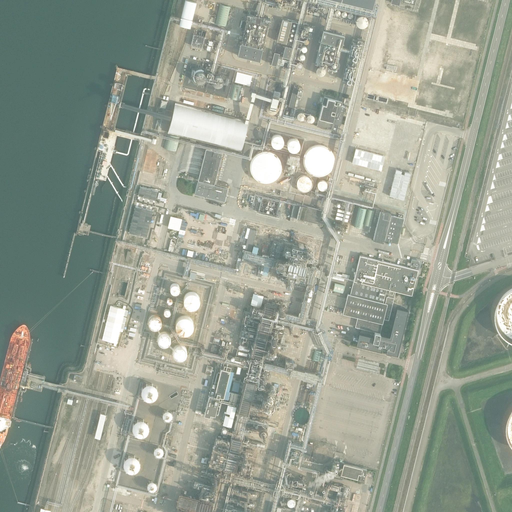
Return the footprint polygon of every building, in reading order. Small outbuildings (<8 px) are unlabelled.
[(186,0),(185,0),(179,25),(190,28),(196,2),(186,0)] [(334,0),(372,9),(374,0),(334,0)] [(231,7),(219,4),(215,23),(226,26),(231,7)] [(248,13),(237,55),(259,61),(269,19),(248,13)] [(366,19),(366,18),(366,17),(365,16),(365,15),(363,14),(362,13),(361,13),(360,13),(358,13),(357,14),(356,15),(355,16),(354,17),(354,19),(354,20),(355,21),(356,23),(357,24),(358,24),(359,25),(360,25),(361,25),(362,24),(363,24),(364,23),(366,21),(366,20),(366,19)] [(291,21),(282,19),(276,41),(286,43),(291,21)] [(195,29),(191,45),(202,48),(206,32),(195,29)] [(344,35),(322,29),(314,63),(320,65),(325,42),(341,46),(344,35)] [(398,56),(404,56),(403,51),(407,48),(407,50),(414,49),(416,47),(415,46),(421,42),(415,42),(414,40),(418,40),(418,37),(435,37),(438,35),(427,35),(426,33),(394,34),(394,41),(391,41),(391,45),(387,45),(387,47),(388,48),(392,48),(392,53),(387,53),(387,56),(395,56),(395,53),(398,56)] [(359,54),(362,42),(360,41),(360,40),(359,40),(359,41),(354,40),(351,52),(359,54)] [(291,47),(285,46),(282,56),(289,57),(291,47)] [(406,89),(416,80),(383,71),(382,63),(380,63),(380,65),(372,62),(364,91),(372,91),(371,79),(377,79),(375,86),(376,96),(378,89),(380,89),(379,82),(383,83),(382,89),(384,92),(383,85),(389,87),(389,86),(395,85),(395,86),(401,86),(395,84),(403,83),(404,87),(406,87),(406,89)] [(191,72),(186,71),(184,86),(192,88),(195,74),(193,73),(194,68),(192,68),(191,72)] [(324,72),(324,71),(324,70),(323,69),(321,68),(320,68),(318,68),(317,69),(316,70),(316,72),(316,74),(317,75),(318,76),(320,76),(321,76),(323,75),(324,74),(324,72)] [(207,75),(206,74),(206,73),(205,72),(205,71),(203,70),(202,70),(201,70),(200,70),(199,70),(197,71),(197,72),(196,73),(196,74),(196,75),(196,77),(197,79),(199,80),(201,80),(203,80),(205,79),(205,78),(206,77),(207,75)] [(224,79),(224,78),(223,77),(222,75),(221,75),(220,74),(219,74),(216,74),(215,75),(214,76),(213,77),(213,78),(213,79),(213,80),(213,81),(214,82),(215,83),(216,84),(218,84),(220,84),(222,83),(223,82),(224,81),(224,79)] [(283,88),(283,87),(283,86),(282,84),(280,83),(279,83),(278,82),(277,83),(276,83),(275,83),(274,84),(274,85),(273,86),(273,87),(273,88),(273,90),(274,92),(276,93),(278,93),(280,93),(281,92),(282,91),(283,90),(283,89),(283,88)] [(243,86),(234,84),(230,98),(239,101),(243,86)] [(294,87),(289,107),(294,108),(299,88),(294,87)] [(324,97),(316,126),(332,130),(334,122),(341,124),(346,106),(341,105),(342,102),(324,97)] [(280,105),(279,103),(278,101),(276,100),(274,99),(273,99),(272,100),(270,101),(269,103),(269,104),(269,105),(269,107),(270,108),(271,109),(272,110),(274,110),(275,110),(276,110),(277,109),(278,109),(278,108),(279,107),(279,106),(280,105)] [(159,108),(165,109),(167,101),(161,100),(159,108)] [(175,103),(172,115),(167,133),(241,151),(248,121),(245,120),(175,103)] [(304,113),(304,111),(303,110),(302,109),(301,109),(300,109),(299,109),(298,109),(297,110),(296,111),(296,113),(296,115),(297,116),(298,117),(300,117),(302,117),(303,116),(304,115),(304,113)] [(315,116),(314,114),(313,113),(312,112),(311,111),(309,112),(307,113),(306,114),(306,116),(306,117),(307,119),(309,120),(310,120),(312,120),(313,119),(314,117),(315,116)] [(167,134),(163,148),(176,151),(179,137),(167,134)] [(283,141),(282,140),(282,139),(281,137),(281,136),(280,136),(279,135),(277,135),(276,135),(274,135),(273,136),(272,137),(271,139),(270,140),(270,141),(271,143),(272,145),(273,146),(274,146),(275,147),(276,147),(277,147),(278,147),(280,146),(281,145),(282,144),(282,143),(282,142),(283,141)] [(301,145),(301,144),(301,142),(300,141),(299,140),(298,139),(297,138),(295,138),(294,138),(293,138),(291,138),(289,139),(288,140),(287,141),(287,142),(287,144),(286,145),(287,147),(287,148),(288,150),(289,151),(290,152),(291,152),(293,153),(294,153),(295,153),(297,152),(298,151),(299,150),(300,149),(301,148),(301,147),(301,145)] [(334,159),(334,156),(333,153),(331,151),(330,148),(328,147),(325,145),(322,144),(320,144),(317,144),(314,145),(311,146),(309,148),(307,151),(306,153),(305,155),(305,159),(305,161),(306,164),(307,167),(309,169),(310,170),(311,171),(314,172),(316,173),(319,174),(321,173),(324,173),(327,171),(329,170),(331,167),(333,165),(334,162),(334,159)] [(223,153),(206,148),(198,181),(215,185),(223,153)] [(281,166),(281,165),(281,162),(280,160),(278,157),(277,155),(275,153),(273,152),(270,151),(267,151),(263,151),(261,152),(258,153),(256,155),(254,157),(253,159),(252,162),(252,164),(252,167),(252,170),(253,172),(255,175),(258,177),(260,178),(262,179),(264,180),(266,180),(269,180),(271,179),(273,179),(274,178),(276,176),(278,174),(280,171),(281,168),(281,166)] [(396,170),(389,196),(403,200),(410,173),(404,172),(404,175),(401,174),(401,171),(396,170)] [(312,183),(312,181),(312,180),(311,178),(310,177),(309,176),(307,176),(306,175),(305,175),(303,175),(302,176),(301,177),(299,177),(299,178),(298,180),(297,181),(297,183),(298,185),(298,186),(299,187),(300,188),(301,189),(302,190),(304,190),(305,190),(308,189),(309,189),(310,188),(311,187),(312,186),(312,184),(312,183)] [(328,184),(328,183),(328,182),(327,180),(325,179),(324,179),(323,179),(322,179),(321,179),(320,181),(319,182),(318,184),(319,186),(319,187),(320,187),(321,189),(322,189),(323,189),(325,189),(326,188),(327,188),(327,187),(328,186),(328,184)] [(227,190),(197,182),(194,195),(225,203),(227,190)] [(254,188),(245,186),(241,202),(250,204),(254,188)] [(325,194),(316,192),(311,191),(310,197),(323,200),(325,194)] [(257,212),(277,215),(280,199),(261,195),(257,212)] [(300,205),(294,203),(290,217),(318,224),(321,211),(308,208),(308,206),(300,204),(300,205)] [(358,207),(354,227),(361,229),(366,209),(358,207)] [(367,209),(364,224),(371,226),(374,211),(367,209)] [(373,239),(373,240),(383,242),(384,240),(397,243),(398,238),(403,218),(390,215),(390,212),(380,210),(380,211),(373,239)] [(167,229),(179,232),(182,219),(171,217),(167,229)] [(243,231),(234,272),(246,274),(247,273),(302,285),(309,249),(257,238),(258,234),(243,231)] [(189,257),(199,259),(201,251),(191,249),(189,257)] [(347,294),(342,314),(357,317),(355,327),(374,332),(374,331),(380,333),(383,319),(388,320),(395,291),(411,295),(418,270),(419,264),(417,261),(411,260),(409,268),(359,255),(350,294),(347,294)] [(122,278),(122,281),(119,293),(116,293),(115,297),(124,299),(129,280),(122,278)] [(180,287),(180,286),(180,285),(179,283),(178,283),(177,282),(175,282),(173,282),(172,283),(171,284),(171,285),(171,287),(171,289),(172,290),(173,291),(174,291),(176,291),(177,291),(178,291),(179,290),(180,289),(180,287)] [(511,288),(511,289),(508,290),(506,291),(504,293),(502,295),(500,297),(498,299),(496,301),(495,303),(494,306),(493,309),(493,311),(493,314),(493,317),(493,320),(493,322),(494,325),(495,328),(497,330),(498,332),(500,335),(502,337),(504,338),(506,340),(509,341),(511,342),(511,288)] [(199,299),(199,297),(199,296),(198,294),(197,293),(196,292),(195,291),(194,291),(192,291),(190,291),(189,291),(187,292),(186,293),(185,294),(185,295),(184,297),(184,298),(184,300),(184,301),(185,303),(186,304),(187,305),(189,306),(191,306),(193,306),(194,306),(196,305),(197,304),(198,303),(199,302),(199,300),(199,299)] [(278,324),(276,305),(268,302),(268,298),(264,296),(263,295),(254,292),(240,334),(246,333),(244,330),(246,328),(254,331),(251,334),(251,337),(252,339),(253,345),(256,346),(258,346),(258,347),(261,348),(267,344),(266,342),(267,339),(277,338),(273,333),(276,332),(274,330),(275,327),(281,327),(277,325),(279,324),(278,324)] [(174,301),(173,299),(172,298),(171,297),(170,297),(169,296),(168,297),(167,297),(165,298),(164,299),(164,300),(164,301),(164,302),(165,303),(166,305),(167,305),(167,306),(169,306),(171,305),(172,304),(173,303),(174,301)] [(385,352),(388,352),(397,355),(408,310),(403,308),(396,307),(389,336),(380,333),(374,331),(374,332),(373,336),(358,332),(355,345),(381,351),(382,346),(386,347),(385,352)] [(171,314),(171,313),(170,312),(169,310),(168,310),(166,309),(164,309),(164,310),(163,310),(162,312),(161,313),(161,314),(161,315),(162,316),(163,317),(164,318),(166,319),(167,318),(169,317),(170,316),(171,314)] [(158,313),(148,318),(152,328),(162,324),(158,313)] [(194,324),(194,323),(193,322),(193,320),(192,319),(191,318),(190,316),(189,316),(187,315),(186,315),(184,315),(182,315),(181,316),(179,317),(178,318),(177,320),(177,321),(177,323),(177,325),(177,327),(178,328),(179,329),(180,331),(182,331),(183,332),(185,332),(187,332),(188,331),(190,331),(191,329),(192,328),(193,327),(193,325),(194,324)] [(350,331),(335,327),(333,332),(348,336),(350,331)] [(171,337),(171,336),(170,335),(170,334),(169,333),(168,332),(167,331),(166,331),(165,331),(163,331),(162,331),(161,332),(160,332),(160,333),(159,334),(159,336),(158,337),(158,338),(159,339),(159,340),(160,341),(161,342),(162,343),(163,343),(164,343),(166,343),(167,343),(169,342),(170,341),(170,340),(171,339),(171,337)] [(187,350),(187,349),(187,348),(186,347),(185,346),(184,345),(183,344),(182,344),(181,344),(180,344),(179,344),(177,345),(176,346),(175,347),(175,348),(175,349),(174,350),(175,351),(175,352),(175,353),(176,354),(178,356),(179,356),(180,356),(182,356),(183,356),(184,355),(185,355),(186,354),(186,353),(187,352),(187,350)] [(227,346),(221,344),(219,353),(225,355),(227,346)] [(230,371),(232,372),(239,373),(241,367),(217,361),(213,380),(209,395),(204,415),(210,417),(210,414),(215,415),(220,396),(229,398),(231,390),(226,389),(230,371)] [(365,364),(355,361),(353,368),(363,371),(365,364)] [(211,375),(213,367),(207,365),(205,374),(211,375)] [(159,391),(158,389),(158,387),(157,386),(156,384),(155,383),(153,383),(151,382),(150,382),(149,382),(147,383),(145,383),(144,384),(143,386),(142,387),(142,389),(141,391),(142,392),(142,394),(143,395),(144,397),(145,398),(146,398),(148,399),(150,399),(151,399),(153,399),(155,398),(156,397),(157,396),(158,394),(158,392),(159,391)] [(272,390),(271,392),(277,394),(279,384),(274,383),(274,385),(270,385),(269,390),(272,390)] [(173,414),(172,412),(171,411),(170,410),(168,409),(167,410),(166,410),(165,411),(164,412),(164,414),(164,415),(164,416),(165,417),(166,418),(167,418),(168,419),(170,418),(171,418),(172,417),(172,416),(173,414)] [(100,413),(94,437),(100,438),(106,414),(100,413)] [(150,427),(150,425),(149,423),(149,422),(147,421),(146,420),(145,419),(143,418),(142,418),(140,418),(138,418),(137,419),(135,420),(134,421),(133,423),(133,425),(133,426),(133,428),(133,430),(134,431),(135,433),(136,434),(138,435),(140,435),(141,435),(143,435),(144,435),(146,434),(147,433),(148,432),(149,430),(149,429),(150,427)] [(275,428),(268,426),(265,436),(272,438),(275,428)] [(215,436),(210,458),(222,461),(223,457),(228,458),(229,454),(228,454),(229,450),(226,449),(227,444),(225,444),(226,438),(215,436)] [(312,445),(306,443),(303,457),(309,459),(312,445)] [(164,451),(164,450),(164,449),(163,447),(161,446),(160,446),(159,446),(157,446),(156,447),(155,448),(155,450),(155,451),(155,452),(156,454),(157,455),(158,455),(159,455),(160,455),(161,455),(163,454),(163,452),(164,451)] [(331,455),(331,454),(331,453),(330,452),(330,451),(329,449),(328,448),(326,447),(325,447),(323,447),(322,447),(320,447),(319,448),(318,449),(316,450),(316,451),(315,453),(315,454),(315,456),(315,457),(316,459),(317,460),(318,461),(320,462),(321,462),(322,462),(324,462),(325,462),(327,461),(328,460),(329,459),(330,458),(331,456),(331,455)] [(291,449),(288,460),(297,463),(300,451),(291,449)] [(141,463),(141,461),(140,459),(139,458),(138,457),(137,456),(136,455),(134,454),(133,454),(131,454),(129,455),(127,455),(126,456),(125,458),(124,459),(124,461),(124,462),(124,464),(124,466),(125,467),(126,468),(127,470),(129,470),(130,471),(132,471),(134,471),(135,471),(137,470),(138,469),(139,467),(140,466),(140,464),(141,463)] [(366,469),(343,463),(342,467),(341,467),(340,468),(339,468),(339,469),(338,469),(338,470),(338,471),(338,472),(339,472),(339,473),(340,473),(341,474),(340,475),(364,480),(366,469)] [(303,487),(305,478),(282,472),(280,481),(303,487)] [(157,485),(157,484),(157,483),(156,482),(155,481),(153,480),(151,480),(150,481),(148,483),(148,484),(148,486),(149,487),(149,488),(150,489),(152,489),(154,489),(156,488),(157,487),(157,485)] [(295,501),(295,499),(294,498),(294,497),(293,497),(291,496),(290,497),(289,497),(288,498),(288,499),(287,500),(287,502),(288,504),(290,505),(291,505),(293,505),(294,504),(295,502),(295,501)] [(251,511),(253,502),(248,502),(248,504),(246,504),(246,508),(243,508),(242,511),(251,511)]
